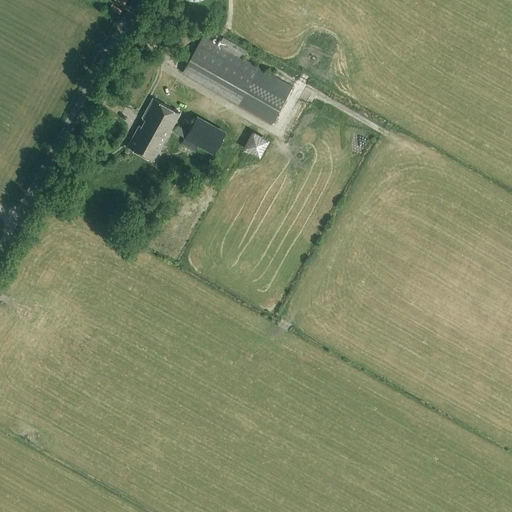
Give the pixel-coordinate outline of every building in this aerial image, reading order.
[(171,22),(169,26),(174,29),(178,21),(174,19),(172,22),(171,22)] [(246,61),(251,53),(224,38),(219,46),(203,37),(183,72),(272,122),(291,87),(246,61)] [(154,160),(180,113),(153,98),(142,118),(146,120),(141,127),(139,126),(128,146),(154,160)] [(226,134),(197,118),(185,140),(214,156),(226,134)] [(253,131),(243,147),(260,157),(261,154),(269,140),(259,134),(253,131)] [(132,211),(138,218),(145,211),(138,205),(132,211)]
